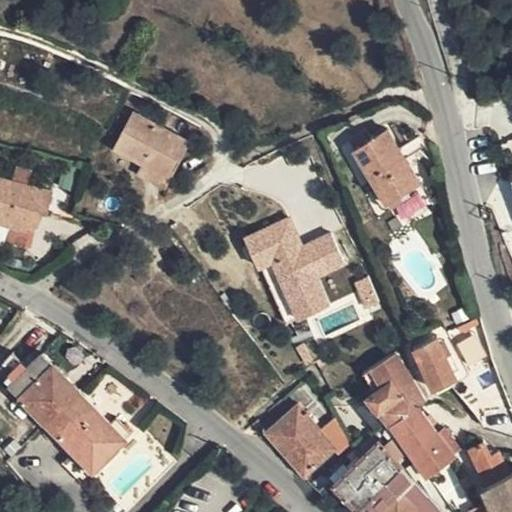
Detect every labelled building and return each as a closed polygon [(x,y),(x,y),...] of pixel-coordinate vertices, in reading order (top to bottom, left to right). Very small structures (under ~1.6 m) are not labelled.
[(134,112),(115,147),(143,163),(138,171),(166,186),(189,142),(134,112)] [(387,184),(395,197),(420,182),(388,130),(372,139),(365,129),(352,137),(358,148),(356,149),(380,189),(387,184)] [(14,175),(29,180),(32,171),(16,167),(14,175)] [(0,218),(13,222),(30,226),(34,228),(39,207),(47,210),(52,191),(28,184),(29,180),(14,175),(12,180),(0,176),(0,197),(0,199),(0,218)] [(388,202),(395,197),(387,184),(380,189),(388,202)] [(291,216),(243,238),(259,272),(271,266),(297,322),(332,306),(319,277),(345,264),(330,233),(304,245),(291,216)] [(26,244),(30,226),(13,222),(8,239),(26,244)] [(369,277),(355,283),(366,310),(379,304),(369,277)] [(438,337),(415,348),(434,389),(436,388),(448,382),(458,378),(448,356),(442,343),(438,337)] [(446,340),(442,343),(448,356),(453,353),(446,340)] [(48,421),(79,389),(43,352),(12,383),(48,421)] [(370,397),(390,422),(418,405),(425,400),(397,354),(374,368),(385,387),(376,392),(370,397)] [(365,373),(376,392),(385,387),(374,368),(365,373)] [(438,393),(451,387),(448,382),(436,388),(438,393)] [(112,422),(79,389),(48,421),(96,469),(132,432),(118,417),(112,422)] [(358,405),(378,430),(390,422),(370,397),(358,405)] [(269,431),(311,480),(342,453),(300,404),(269,431)] [(385,446),(414,480),(427,472),(429,474),(455,454),(455,453),(439,432),(418,405),(390,422),(378,430),(388,443),(385,446)] [(439,432),(455,453),(461,448),(446,427),(439,432)] [(441,511),(414,480),(385,446),(388,443),(378,430),(356,443),(366,454),(337,483),(360,508),(364,511),(441,511)] [(485,442),(471,448),(487,484),(494,481),(510,473),(500,451),(492,455),(485,442)] [(492,507),(494,511),(501,511),(511,507),(511,472),(510,473),(494,481),(498,489),(487,495),(492,507)] [(494,481),(487,484),(483,486),(487,495),(498,489),(494,481)] [(494,511),(492,507),(485,509),(482,503),(469,510),(469,511),(494,511)]
